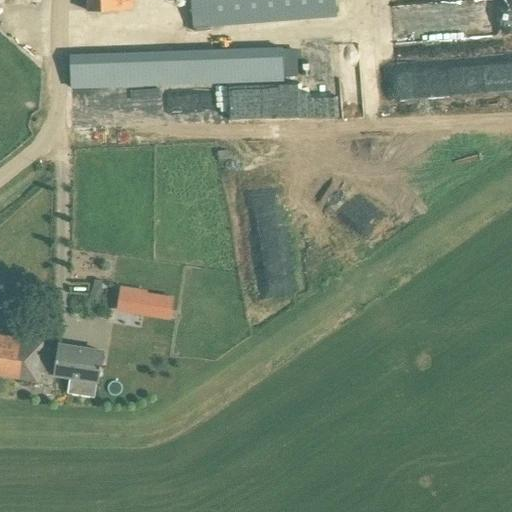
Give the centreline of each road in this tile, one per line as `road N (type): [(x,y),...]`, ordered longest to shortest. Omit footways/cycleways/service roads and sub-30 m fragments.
road 1 (track): [(48,140),(511,118)]
road 2 (unclassified): [(0,177),(48,140),(63,108),(61,0)]
